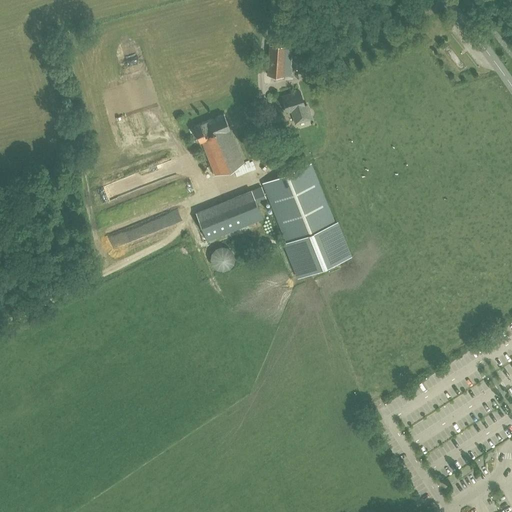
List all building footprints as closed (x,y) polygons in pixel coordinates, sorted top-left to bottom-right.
[(312,40),(293,38),(293,46),(285,46),(284,46),(269,45),(267,74),(291,75),(291,67),(310,68),(312,40)] [(123,122),(113,74),(100,76),(110,125),(123,122)] [(296,123),(311,118),(307,105),(304,106),(299,91),(282,96),(287,112),(292,110),(296,123)] [(215,174),(244,163),(223,113),(193,126),(199,141),(202,140),(215,174)] [(347,255),(310,163),(262,183),(298,274),(347,255)] [(108,181),(93,187),(96,193),(111,187),(108,181)] [(262,217),(255,200),(265,196),(261,186),(196,212),(207,240),(262,217)] [(143,222),(109,234),(114,247),(148,235),(143,222)]
